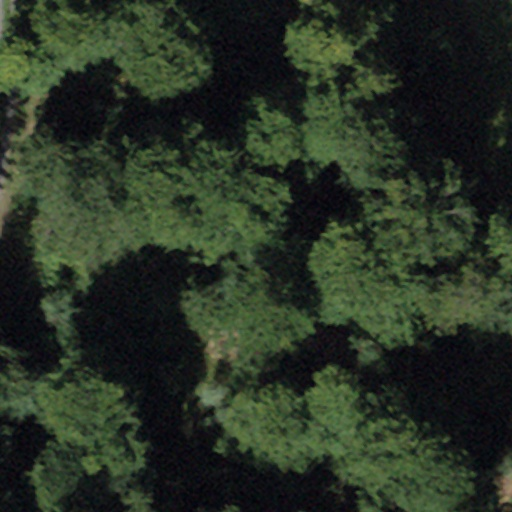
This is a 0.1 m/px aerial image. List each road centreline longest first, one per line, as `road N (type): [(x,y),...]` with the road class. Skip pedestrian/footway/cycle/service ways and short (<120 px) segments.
road 1 (track): [(22,511),(0,189)]
road 2 (track): [(10,0),(0,135)]
